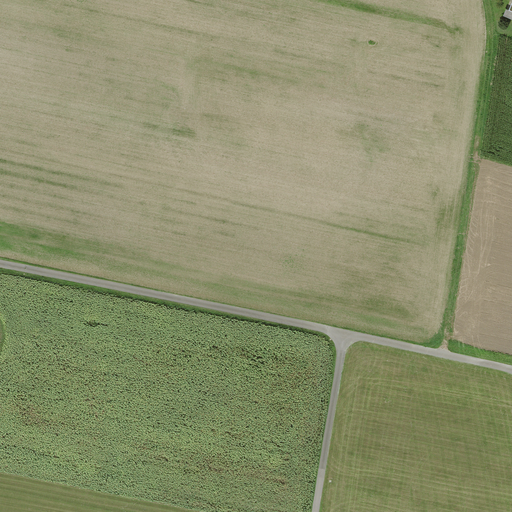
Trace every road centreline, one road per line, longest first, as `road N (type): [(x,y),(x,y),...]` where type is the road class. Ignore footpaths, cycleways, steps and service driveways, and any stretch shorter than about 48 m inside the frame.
road 1 (track): [(315,511),(344,333),(0,263)]
road 2 (track): [(487,0),(491,19),(443,354)]
road 3 (track): [(511,369),(344,333)]
